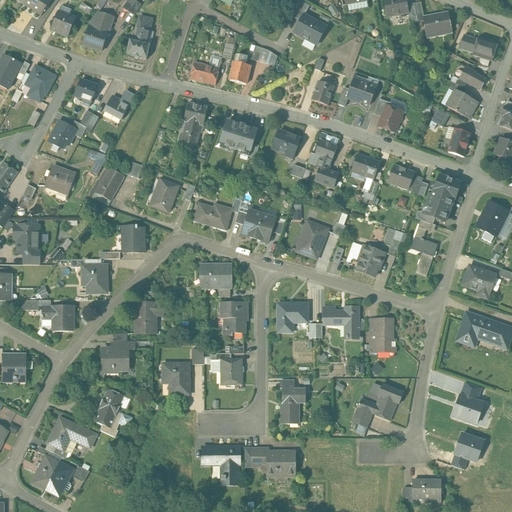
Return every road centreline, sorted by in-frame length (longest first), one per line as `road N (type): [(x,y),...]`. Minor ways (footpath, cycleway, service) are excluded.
road 1 (residential): [(471,175),(323,122),(90,68),(0,34)]
road 2 (residential): [(265,265),(178,241),(63,364)]
road 3 (residential): [(265,265),(261,400),(244,423),(219,423)]
road 4 (residential): [(436,311),(411,448),(372,459)]
road 5 (residential): [(436,311),(265,265)]
road 6 (residential): [(478,178),(436,311)]
road 7 (residential): [(63,364),(1,483)]
road 8 (residential): [(471,175),(511,49)]
